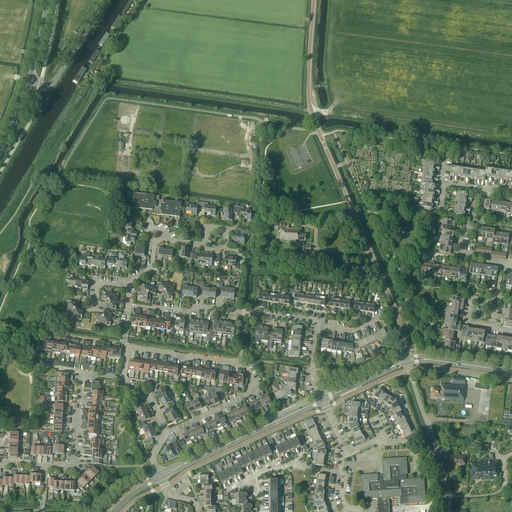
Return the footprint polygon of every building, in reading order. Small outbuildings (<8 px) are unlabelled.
[(423,172),(434,174),(435,163),(424,161),(423,172)] [(461,177),(463,166),(451,164),(450,175),(461,177)] [(474,168),(463,166),(461,177),(473,179),(474,168)] [(485,177),(496,179),(498,168),(486,166),(485,170),(486,170),(485,177)] [(474,168),(473,179),(484,181),(485,177),(486,170),(485,170),(474,168)] [(496,179),(507,180),(509,169),(498,168),(496,179)] [(425,184),(432,185),(434,174),(423,172),(421,184),(425,185),(425,184)] [(423,196),(434,197),(436,186),(432,185),(425,184),(425,185),(423,196)] [(146,210),(152,210),(154,200),(159,200),(159,196),(148,195),(148,193),(145,193),(145,194),(138,194),(138,192),(132,191),(132,193),(128,193),(126,208),(130,209),(130,210),(133,211),(133,210),(136,210),(136,208),(143,209),(143,211),(146,211),(146,210)] [(453,215),(464,217),(468,194),(457,192),(453,215)] [(434,197),(423,196),(421,207),(432,209),(434,197)] [(165,201),(159,200),(154,200),(152,210),(152,214),(163,216),(163,217),(169,218),(170,216),(176,217),(176,219),(180,219),(182,201),(178,201),(178,202),(171,202),(171,200),(165,199),(165,201)] [(197,209),(201,209),(202,203),(197,202),(196,205),(187,204),(186,212),(193,212),(192,215),(197,215),(197,209)] [(208,203),(202,203),(201,209),(205,210),(204,213),(210,213),(210,214),(211,214),(211,216),(215,216),(216,206),(208,206),(208,203)] [(233,213),(237,214),(237,207),(232,206),(231,209),(224,208),(223,213),(225,213),(225,220),(232,221),(233,213)] [(244,208),(237,207),(237,214),(241,215),(240,217),(247,218),(246,220),(251,221),(252,211),(243,210),(244,208)] [(127,232),(131,232),(133,232),(134,228),(131,228),(131,225),(133,225),(134,219),(130,219),(130,221),(123,220),(123,224),(123,228),(128,228),(127,232)] [(302,227),(294,227),(292,227),(292,229),(289,229),(289,227),(289,221),(275,220),(275,225),(280,225),(280,242),(296,243),(296,240),(306,241),(306,235),(302,235),(302,227)] [(478,237),(485,238),(487,229),(479,227),(478,237)] [(494,233),(494,230),(487,229),(485,238),(493,240),(494,233)] [(242,235),(234,234),(234,241),(238,242),(238,244),(244,245),(245,238),(247,239),(248,232),(242,231),(242,235)] [(137,233),(133,232),(131,232),(127,232),(127,235),(127,238),(125,238),(124,238),(123,242),(125,245),(126,245),(131,245),(131,243),(135,243),(135,239),(134,239),(135,236),(136,237),(137,233)] [(492,243),(500,244),(501,234),(494,233),(493,240),(492,243)] [(507,245),(509,235),(501,234),(500,244),(507,245)] [(193,259),(193,253),(189,252),(189,248),(182,248),(182,251),(179,251),(179,258),(190,259),(193,259)] [(86,266),(88,254),(85,253),(85,258),(81,257),(79,265),(86,266)] [(114,267),(120,268),(122,256),(122,254),(119,253),(118,255),(119,255),(119,260),(115,259),(114,267)] [(198,264),(205,265),(207,254),(199,253),(199,256),(196,256),(197,253),(193,253),(193,259),(199,260),(198,264)] [(93,259),(92,267),(98,268),(100,255),(98,255),(94,254),(93,259)] [(115,255),(109,254),(107,266),(114,267),(115,259),(115,255)] [(213,255),(207,254),(205,265),(212,266),(212,260),(215,261),(215,262),(219,263),(220,256),(216,255),(216,258),(213,257),(213,255)] [(224,265),(230,266),(231,257),(225,256),(225,259),(222,259),(221,266),(224,267),(224,265)] [(231,257),(230,266),(236,267),(235,269),(239,269),(240,261),(236,261),(237,258),(231,257)] [(421,274),(428,275),(430,261),(427,261),(427,264),(422,264),(421,274)] [(428,275),(436,276),(437,266),(433,265),(434,262),(430,261),(428,275)] [(436,276),(443,277),(445,264),(442,263),(441,267),(437,266),(436,276)] [(443,277),(451,278),(452,268),(448,268),(449,264),(445,264),(443,277)] [(451,278),(458,279),(460,266),(457,265),(456,269),(452,268),(451,278)] [(463,266),(460,266),(458,279),(466,280),(467,270),(463,270),(463,266)] [(71,287),(75,288),(76,280),(72,280),(73,275),(70,275),(69,285),(68,285),(67,288),(70,289),(71,287)] [(80,281),(76,280),(75,288),(81,289),(83,277),(81,276),(80,281)] [(164,299),(167,300),(172,300),(173,294),(177,294),(177,292),(173,291),(174,285),(168,284),(168,282),(166,282),(165,284),(159,283),(158,291),(163,291),(163,295),(162,295),(161,300),(164,300),(164,299)] [(197,291),(200,291),(201,284),(201,283),(199,282),(198,289),(191,288),(190,297),(196,298),(197,291)] [(147,302),(150,302),(151,298),(150,298),(150,293),(156,294),(157,287),(151,286),(151,284),(149,284),(148,286),(142,285),(141,291),(137,290),(137,293),(141,293),(140,300),(147,301),(147,302)] [(202,297),(209,298),(210,289),(204,288),(204,284),(201,284),(200,291),(203,292),(202,297)] [(184,296),(190,297),(191,288),(187,288),(188,285),(182,285),(182,291),(184,291),(184,296)] [(216,292),(219,292),(220,286),(217,285),(217,287),(210,287),(210,289),(209,298),(215,298),(216,292)] [(221,297),(227,298),(229,289),(222,288),(223,286),(220,286),(219,292),(222,292),(221,297)] [(229,289),(227,298),(234,299),(234,294),(237,295),(238,288),(235,288),(235,290),(229,289)] [(102,300),(100,300),(100,303),(105,304),(105,303),(109,303),(108,309),(116,310),(117,303),(119,304),(119,301),(117,301),(118,295),(112,294),(112,290),(110,290),(109,294),(103,293),(102,300)] [(340,300),(335,299),(334,307),(334,309),(332,309),(332,312),(334,312),(334,313),(336,313),(336,310),(336,308),(339,308),(340,300)] [(350,306),(352,306),(353,302),(351,301),(346,300),(344,309),(344,311),(342,311),(342,313),(344,313),(343,315),(346,315),(347,311),(346,311),(346,309),(349,310),(350,306)] [(73,319),(74,320),(75,320),(75,318),(82,319),(83,311),(77,310),(78,306),(79,306),(79,302),(76,301),(76,302),(69,301),(68,308),(64,307),(63,309),(67,310),(67,316),(73,317),(73,319)] [(378,310),(378,303),(375,303),(375,304),(370,304),(369,312),(374,313),(375,309),(378,310)] [(131,325),(136,326),(138,316),(137,316),(138,314),(140,314),(140,309),(137,309),(136,314),(135,313),(135,316),(133,315),(131,325)] [(112,317),(112,311),(105,310),(104,315),(100,315),(100,314),(95,313),(95,316),(96,316),(95,324),(102,325),(101,327),(104,327),(104,325),(110,326),(111,320),(115,320),(115,318),(112,317)] [(174,331),(179,331),(181,317),(176,317),(175,326),(172,325),(171,333),(174,333),(174,331)] [(189,333),(193,333),(195,319),(191,319),(189,329),(187,328),(186,336),(188,336),(189,333)] [(217,334),(219,320),(215,319),(213,330),(210,329),(209,338),(212,338),(212,336),(216,337),(217,334)] [(210,329),(208,329),(209,321),(204,321),(202,335),(202,336),(209,338),(210,329)] [(233,322),(228,321),(226,335),(231,336),(234,336),(235,326),(232,326),(233,322)] [(259,340),(262,340),(264,326),(260,325),(256,325),(256,326),(255,334),(258,334),(258,340),(254,339),(254,342),(259,342),(259,340)] [(267,344),(269,344),(270,335),(268,334),(269,327),(264,326),(262,340),(267,341),(267,344)] [(273,335),(270,335),(269,344),(271,345),(271,344),(276,345),(276,342),(278,328),(274,328),(273,335)] [(379,331),(383,339),(388,337),(384,329),(379,331)] [(443,337),(445,337),(453,338),(454,331),(448,330),(444,329),(443,337)] [(379,331),(374,333),(378,342),(383,339),(379,331)] [(370,335),(374,344),(378,342),(374,333),(370,335)] [(370,335),(365,337),(369,346),(374,344),(370,335)] [(369,346),(365,337),(360,340),(364,348),(369,346)] [(444,348),(452,349),(454,350),(455,342),(452,342),(453,338),(445,337),(444,348)] [(360,340),(356,342),(360,350),(364,348),(360,340)] [(445,400),(463,401),(465,378),(452,377),(451,384),(441,383),(441,388),(437,388),(437,389),(432,389),(432,392),(433,392),(432,398),(441,398),(445,399),(445,400)] [(474,389),(478,389),(478,388),(484,389),(485,385),(479,384),(479,383),(479,381),(475,380),(475,383),(474,389)] [(287,383),(286,387),(296,394),(296,390),(295,390),(296,385),(287,383)] [(157,394),(160,400),(168,396),(165,390),(167,390),(166,387),(160,390),(162,392),(157,394)] [(296,394),(286,387),(283,388),(287,397),(292,395),(296,394)] [(283,388),(278,391),(282,399),(287,397),(283,388)] [(378,399),(383,392),(378,389),(373,397),(378,399)] [(282,399),(278,391),(274,393),(278,401),(282,399)] [(216,394),(210,397),(213,405),(219,402),(218,399),(220,398),(223,397),(220,392),(218,393),(219,395),(216,396),(216,394)] [(381,404),(387,394),(383,392),(378,399),(381,401),(380,403),(381,404)] [(387,405),(392,397),(387,394),(381,404),(382,405),(384,403),(387,405)] [(268,395),(263,398),(267,406),(271,403),(268,395)] [(168,406),(174,404),(173,401),(171,402),(168,396),(160,400),(163,406),(167,404),(168,406)] [(213,405),(210,397),(204,399),(202,396),(199,397),(202,403),(205,401),(207,408),(213,405)] [(199,397),(197,398),(194,399),(195,401),(192,403),(196,411),(202,408),(199,404),(202,403),(199,397)] [(390,407),(396,402),(395,401),(396,400),(392,397),(387,405),(390,407)] [(267,406),(263,398),(258,400),(262,408),(267,406)] [(258,400),(254,402),(257,410),(262,408),(258,400)] [(196,411),(192,403),(188,404),(187,402),(182,405),(185,410),(188,409),(190,414),(196,411)] [(253,412),(257,410),(254,402),(249,404),(253,412)] [(392,411),(400,407),(398,402),(397,403),(396,402),(390,407),(392,411)] [(165,411),(168,417),(176,413),(173,407),(175,406),(174,404),(168,406),(169,409),(165,411)] [(137,411),(139,416),(147,413),(145,407),(141,408),(140,405),(132,408),(134,412),(137,411)] [(246,406),(241,408),(244,416),(249,414),(246,406)] [(392,411),(394,415),(403,411),(400,407),(392,411)] [(241,408),(236,410),(240,418),(244,416),(241,408)] [(236,410),(232,412),(235,420),(236,422),(241,420),(240,418),(236,410)] [(396,420),(405,416),(403,411),(394,415),(392,416),(395,421),(396,420)] [(230,423),(235,420),(232,412),(227,415),(230,423)] [(137,422),(139,427),(145,424),(144,421),(150,419),(147,413),(139,416),(141,420),(137,422)] [(176,413),(168,417),(170,423),(175,421),(176,423),(182,421),(181,418),(179,419),(176,413)] [(223,416),(219,418),(222,426),(227,424),(223,416)] [(396,420),(398,425),(407,421),(405,416),(396,420)] [(222,426),(219,418),(214,421),(218,428),(222,426)] [(307,428),(315,424),(313,419),(304,423),(307,428)] [(218,428),(214,421),(209,423),(213,431),(218,428)] [(407,421),(398,425),(401,429),(409,425),(407,421)] [(214,433),(213,431),(209,423),(205,425),(209,435),(214,433)] [(143,428),(145,434),(154,430),(151,424),(146,427),(145,424),(139,427),(141,429),(143,428)] [(307,428),(309,433),(317,429),(315,424),(307,428)] [(401,429),(403,434),(411,430),(409,425),(401,429)] [(353,435),(361,431),(359,426),(350,430),(353,435)] [(201,427),(197,429),(200,437),(205,434),(201,427)] [(200,437),(197,429),(192,431),(196,439),(200,437)] [(311,437),(319,433),(317,429),(309,433),(311,437)] [(156,436),(154,430),(145,434),(148,440),(144,442),(145,445),(153,441),(152,438),(156,436)] [(411,430),(403,434),(405,439),(410,436),(411,438),(414,437),(413,435),(414,435),(411,430)] [(191,441),(196,439),(192,431),(187,433),(191,441)] [(355,440),(363,436),(361,431),(353,435),(355,440)] [(186,443),(191,441),(187,433),(182,435),(186,443)] [(311,437),(313,442),(322,438),(319,433),(311,437)] [(366,440),(363,436),(355,440),(356,443),(352,445),(353,448),(358,445),(358,444),(366,440)] [(296,437),(286,442),(290,452),(301,447),(296,437)] [(313,442),(315,447),(324,443),(322,438),(313,442)] [(280,457),(290,452),(286,442),(275,446),(271,439),(268,440),(274,453),(278,452),(280,457)] [(174,458),(178,456),(178,457),(182,456),(183,455),(180,448),(178,448),(176,444),(173,446),(172,444),(165,447),(170,456),(171,459),(174,458)] [(268,445),(257,450),(262,460),(272,455),(268,445)] [(252,464),(262,460),(257,450),(247,454),(252,464)] [(236,460),(238,464),(239,464),(241,469),(252,464),(247,454),(236,460)] [(464,456),(459,456),(453,456),(454,466),(465,466),(464,456)] [(406,458),(382,459),(383,475),(377,476),(377,474),(361,475),(362,500),(377,499),(377,511),(389,511),(389,498),(400,497),(400,505),(425,503),(424,479),(406,480),(406,474),(407,474),(406,458)] [(498,479),(498,461),(470,461),(470,479),(498,479)] [(243,474),(241,469),(239,464),(238,464),(228,469),(233,479),(243,474)] [(89,470),(95,477),(99,473),(97,471),(98,470),(97,465),(94,465),(89,470)] [(233,479),(228,469),(217,473),(222,484),(233,479)] [(91,480),(95,477),(89,470),(85,474),(91,480)] [(91,480),(85,474),(81,478),(87,484),(91,480)] [(78,482),(76,484),(78,487),(79,486),(83,491),(84,490),(83,488),(87,484),(81,478),(77,482),(78,482)] [(269,479),(269,491),(280,491),(280,479),(269,479)] [(78,487),(76,484),(75,483),(75,482),(69,482),(69,491),(74,491),(75,489),(79,490),(78,487)] [(269,491),(269,503),(280,502),(280,491),(269,491)] [(236,505),(241,505),(247,505),(247,504),(247,493),(236,493),(236,505)] [(269,503),(269,511),(280,511),(280,502),(269,503)]
